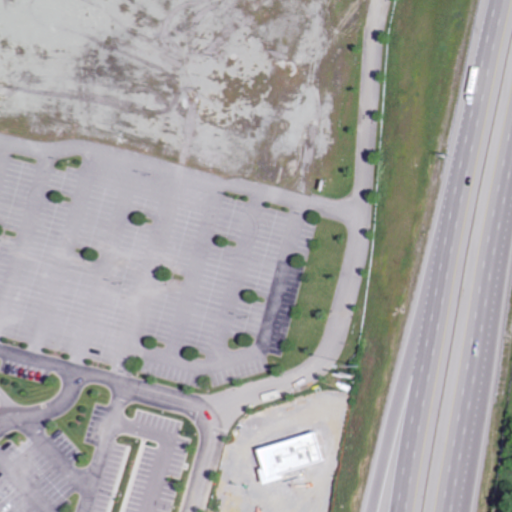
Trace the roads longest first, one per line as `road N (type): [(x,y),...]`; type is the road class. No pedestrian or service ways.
road 1 (residential): [(218,411),(311,371),(326,354),(360,223),(378,0)]
road 2 (motorway): [(478,108),(371,511)]
road 3 (motorway): [(478,108),(402,511)]
road 4 (motorway): [(447,511),(511,164)]
